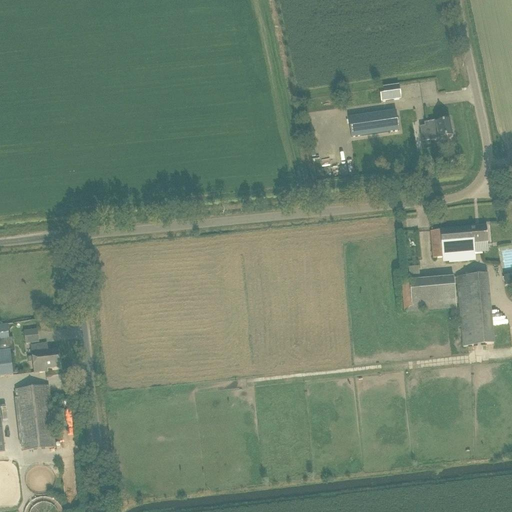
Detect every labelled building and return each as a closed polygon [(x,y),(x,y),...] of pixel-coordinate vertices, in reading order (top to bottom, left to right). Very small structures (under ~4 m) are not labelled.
[(398,87),(380,89),(381,102),(400,99),(398,87)] [(396,111),(349,118),(351,138),(398,131),(396,111)] [(442,120),(424,123),(426,134),(429,134),(431,141),(439,140),(452,137),(449,122),(442,123),(442,120)] [(307,160),(311,184),(324,182),(321,158),(307,160)] [(432,232),(433,242),(434,258),(475,254),(474,245),(488,243),(487,227),(432,232)] [(502,228),(489,229),(489,243),(503,243),(502,228)] [(418,267),(409,268),(410,278),(419,277),(418,267)] [(463,348),(468,347),(494,345),(488,275),(456,277),(463,348)] [(404,313),(456,309),(454,278),(402,282),(404,313)] [(0,325),(0,342),(9,341),(7,325),(0,325)] [(59,368),(57,351),(47,352),(47,345),(31,347),(34,374),(46,373),(46,370),(59,368)] [(10,350),(0,351),(0,377),(13,376),(10,350)] [(48,387),(38,388),(14,391),(22,452),(55,448),(48,387)]
